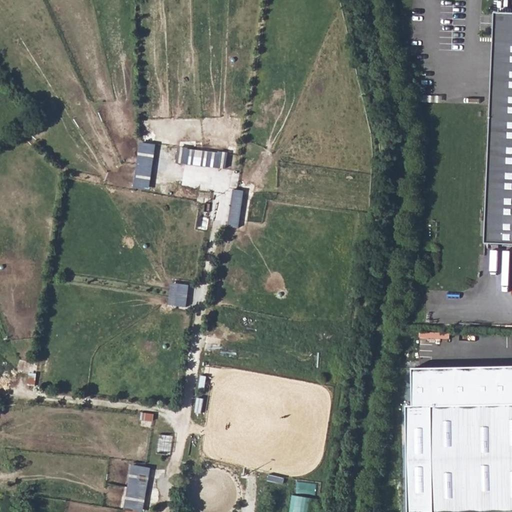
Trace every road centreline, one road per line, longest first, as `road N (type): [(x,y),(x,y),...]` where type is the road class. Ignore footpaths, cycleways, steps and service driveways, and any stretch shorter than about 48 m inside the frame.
road 1 (track): [(336,511),(385,152),(353,0)]
road 2 (track): [(167,511),(221,190)]
